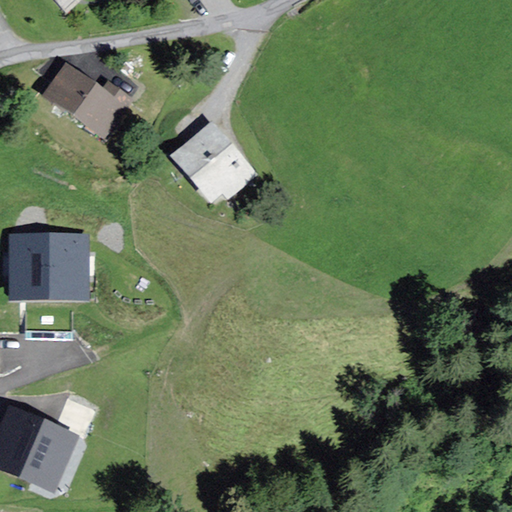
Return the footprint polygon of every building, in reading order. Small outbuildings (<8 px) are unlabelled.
[(75,0),(55,0),(65,10),(75,0)] [(66,70),(45,101),(103,140),(124,110),(120,107),(125,99),(108,88),(103,96),(66,70)] [(254,178),(212,130),(174,164),(212,205),(221,197),(226,203),(254,178)] [(85,241),(12,241),(13,307),(85,306),(85,241)] [(75,442),(9,413),(0,433),(0,472),(52,495),(75,442)]
